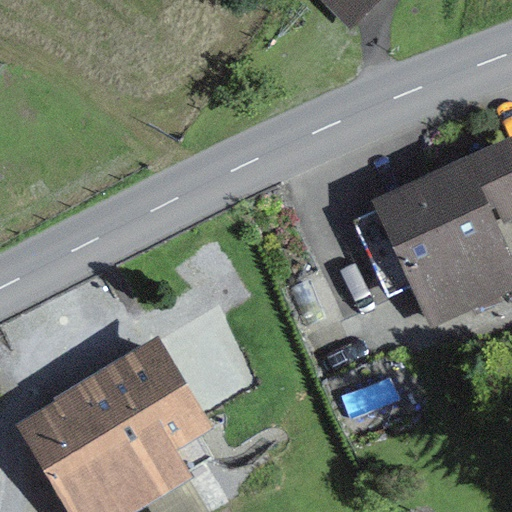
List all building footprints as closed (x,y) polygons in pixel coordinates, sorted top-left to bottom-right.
[(333,0),(350,17),(367,0),(333,0)] [(384,206),(435,315),(511,280),(484,222),(511,209),(511,161),(506,150),(384,206)] [(339,378),(365,425),(433,388),(407,341),(339,378)] [(30,432),(78,511),(122,511),(213,458),(146,348),(57,402),(63,412),(30,432)] [(232,467),(293,441),(269,384),(208,410),(232,467)]
